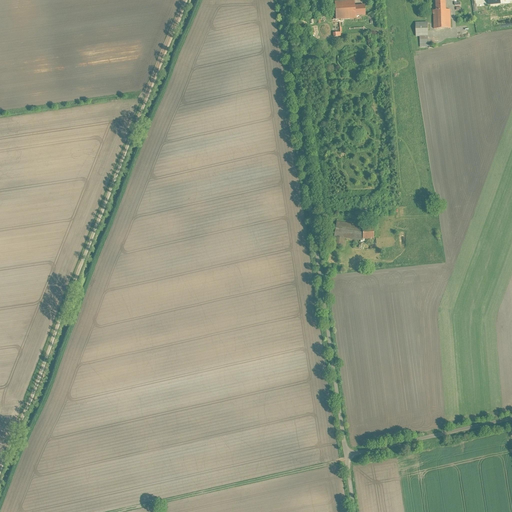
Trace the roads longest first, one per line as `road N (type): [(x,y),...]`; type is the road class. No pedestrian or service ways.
road 1 (unclassified): [(282,0),(343,454)]
road 2 (unclassified): [(511,417),(343,454)]
